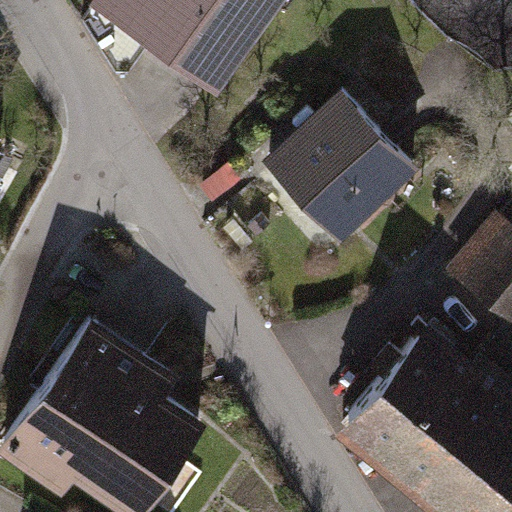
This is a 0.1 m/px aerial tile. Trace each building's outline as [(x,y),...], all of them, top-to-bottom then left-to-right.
[(103,0),(211,78),(267,0),(103,0)] [(412,156),(334,72),(255,144),(334,229),(412,156)] [(0,178),(11,159),(0,152),(0,178)] [(511,215),(486,197),(439,260),(511,314),(511,215)] [(168,354),(86,297),(0,422),(0,443),(53,479),(65,462),(132,507),(204,402),(157,370),(168,354)] [(511,511),(511,377),(421,302),(325,416),(439,511),(437,511),(511,511)]
